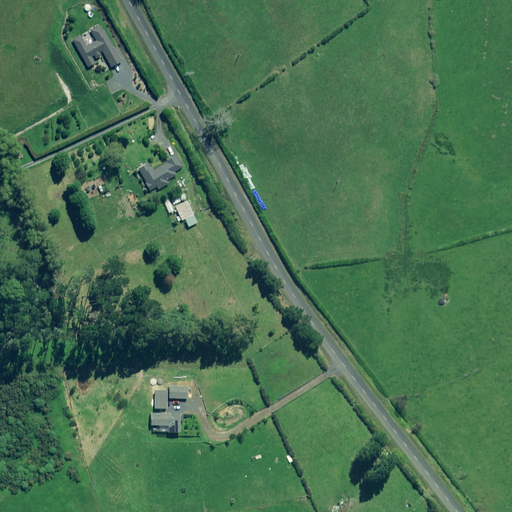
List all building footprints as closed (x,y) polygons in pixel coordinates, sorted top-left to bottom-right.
[(122,62),(102,25),(91,31),(96,41),(87,46),(81,36),(73,41),(88,68),(95,64),(91,57),(94,56),(96,59),(101,56),(99,53),(102,51),(111,68),(122,62)] [(184,167),(178,156),(166,162),(167,163),(151,171),(148,164),(139,169),(150,190),(157,187),(159,189),(168,184),(167,181),(176,176),(174,172),(184,167)] [(194,215),(188,202),(176,207),(182,220),(194,215)] [(188,399),(188,387),(169,387),(169,398),(188,399)] [(166,391),(156,391),(155,409),(166,409),(166,391)] [(179,433),(179,414),(150,414),(150,426),(167,426),(167,433),(179,433)]
